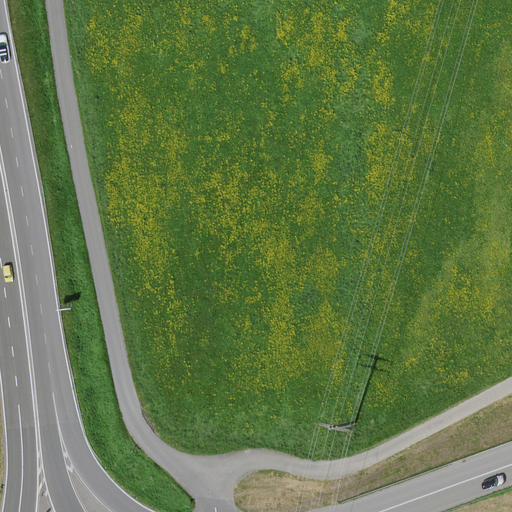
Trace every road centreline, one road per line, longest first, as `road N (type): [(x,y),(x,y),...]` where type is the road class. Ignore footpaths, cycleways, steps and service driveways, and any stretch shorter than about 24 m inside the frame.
road 1 (track): [(220,463),(340,469),(511,385)]
road 2 (primary): [(44,348),(0,61)]
road 3 (primary): [(0,247),(22,441),(20,511)]
road 4 (primary): [(129,511),(77,458),(44,348)]
road 5 (primary): [(71,511),(55,461),(44,348)]
road 6 (tertiary): [(376,511),(511,463)]
